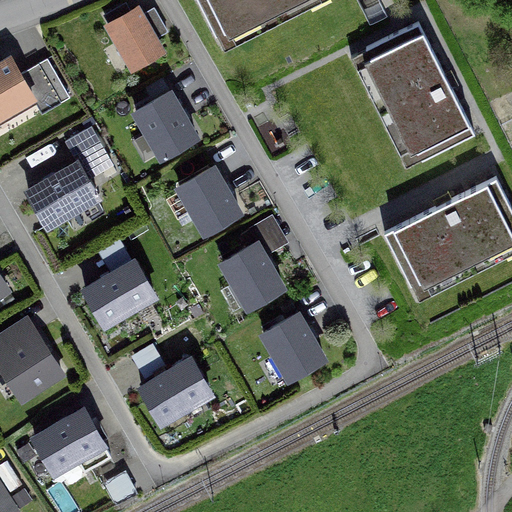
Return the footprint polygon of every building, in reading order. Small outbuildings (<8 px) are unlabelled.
[(322,0),(199,0),(225,49),(322,0)] [(137,7),(109,23),(133,65),(161,49),(137,7)] [(418,20),(351,55),(406,165),(474,132),(418,20)] [(47,57),(20,73),(10,56),(0,61),(0,114),(33,96),(42,111),(69,96),(47,57)] [(170,90),(136,110),(162,155),(196,135),(170,90)] [(91,125),(65,140),(77,161),(28,189),(48,223),(97,195),(85,173),(111,159),(91,125)] [(213,165),(179,185),(205,230),(239,210),(213,165)] [(511,251),(511,207),(496,175),(384,231),(419,299),(511,251)] [(282,285),(256,240),(223,260),(248,305),(282,285)] [(134,259),(85,288),(105,322),(154,293),(134,259)] [(298,311),(263,331),(289,376),(323,356),(298,311)] [(62,371),(36,331),(0,354),(0,363),(22,397),(62,371)] [(191,357),(142,385),(161,419),(211,391),(191,357)] [(111,454),(84,407),(35,435),(54,469),(77,456),(84,470),(111,454)]
